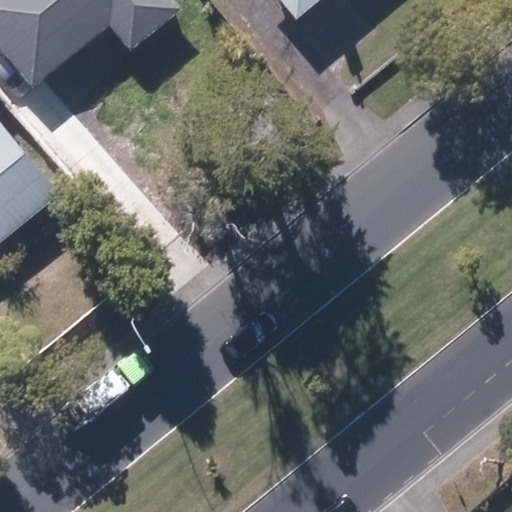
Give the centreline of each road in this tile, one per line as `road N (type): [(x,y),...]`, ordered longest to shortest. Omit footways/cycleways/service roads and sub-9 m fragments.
road 1 (secondary): [(7,511),(511,100)]
road 2 (secondary): [(511,346),(312,511)]
